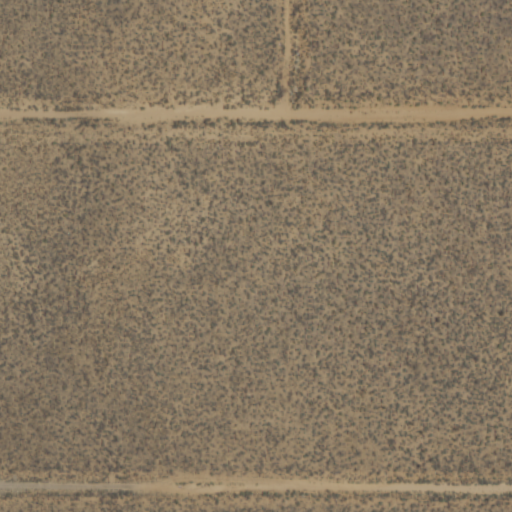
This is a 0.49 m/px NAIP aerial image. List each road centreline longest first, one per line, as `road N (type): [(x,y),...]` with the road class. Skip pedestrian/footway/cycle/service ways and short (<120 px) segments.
road 1 (track): [(511,110),(0,106)]
road 2 (track): [(511,483),(0,483)]
